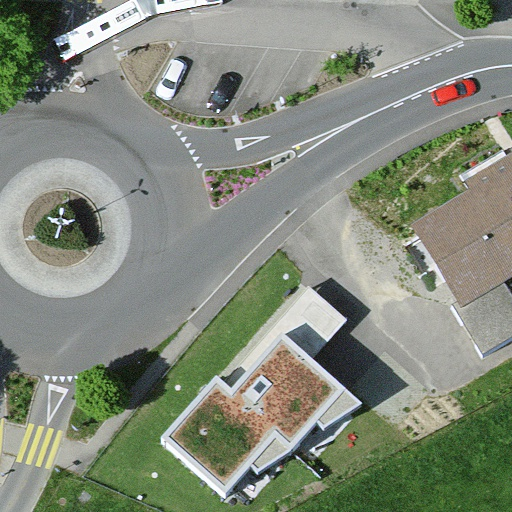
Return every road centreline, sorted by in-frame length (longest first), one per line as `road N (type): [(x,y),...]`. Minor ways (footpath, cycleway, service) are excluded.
road 1 (tertiary): [(165,195),(268,165),(462,72),(511,67)]
road 2 (tertiary): [(33,331),(71,334),(108,324),(139,302),(160,270),(169,233),(165,195)]
road 3 (tertiary): [(0,483),(33,331)]
road 4 (tertiary): [(165,195),(146,159),(114,132),(74,119)]
